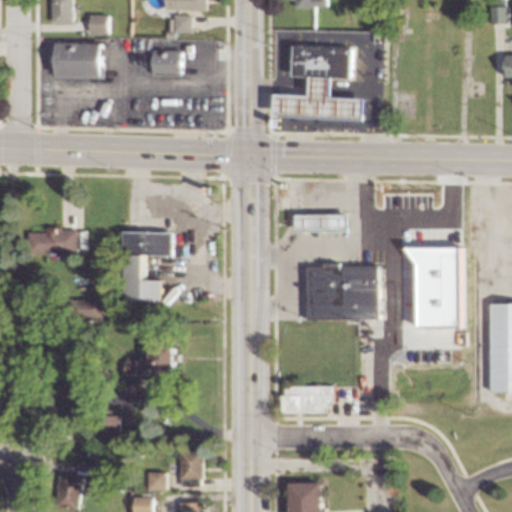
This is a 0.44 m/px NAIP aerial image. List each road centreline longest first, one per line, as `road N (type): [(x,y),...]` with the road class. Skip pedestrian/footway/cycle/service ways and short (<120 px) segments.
road 1 (primary): [(511,159),(0,147)]
road 2 (residential): [(249,434),(402,436),(426,446),(466,511)]
road 3 (tertiary): [(248,155),(249,352)]
road 4 (tertiary): [(249,352),(249,511)]
road 5 (tertiary): [(246,0),(248,155)]
road 6 (residential): [(16,0),(17,148)]
